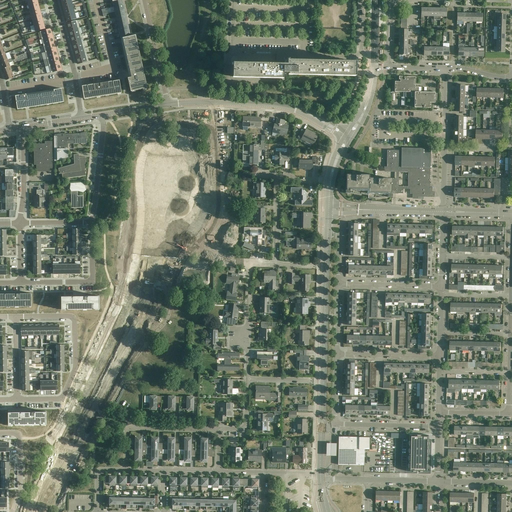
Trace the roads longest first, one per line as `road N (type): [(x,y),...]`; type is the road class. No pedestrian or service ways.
road 1 (residential): [(442,211),(445,68)]
road 2 (residential): [(125,469),(128,427),(218,429)]
road 3 (residential): [(20,282),(92,281),(92,222)]
road 4 (residential): [(16,399),(61,398),(75,368),(73,316)]
road 5 (residential): [(361,57),(233,53)]
road 6 (residential): [(322,181),(277,181),(274,263)]
road 7 (residential): [(81,118),(55,0)]
